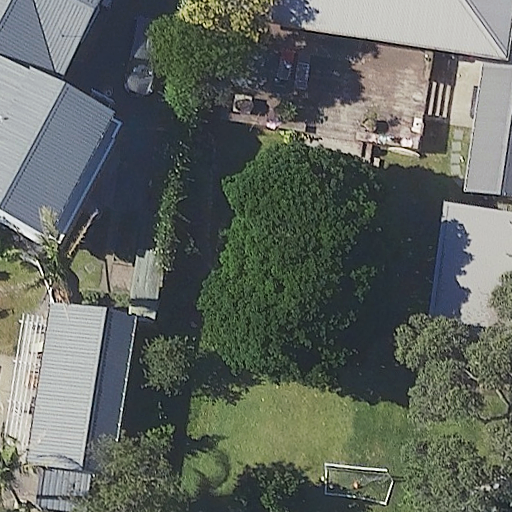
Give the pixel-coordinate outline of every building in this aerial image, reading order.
[(0,0),(0,239),(68,272),(127,146),(52,111),(104,0),(0,0)] [(510,0),(223,0),(218,33),(500,75),(510,0)] [(511,92),(441,86),(431,207),(511,214),(511,92)] [(511,240),(439,231),(431,299),(511,308),(511,240)] [(0,426),(18,297),(0,294),(0,426)] [(135,336),(58,323),(30,481),(107,494),(135,336)]
